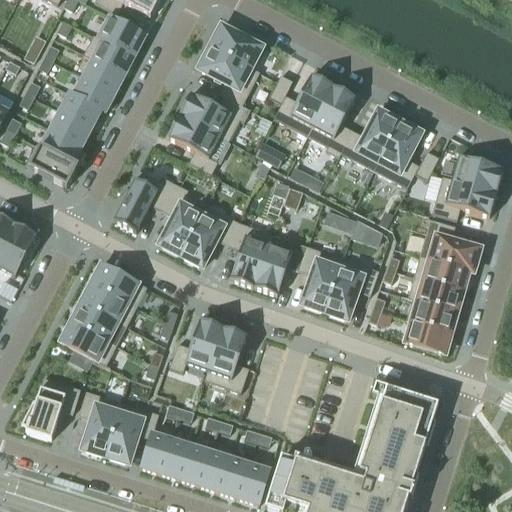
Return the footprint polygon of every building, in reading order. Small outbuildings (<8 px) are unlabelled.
[(37,0),(44,4),(57,10),(61,0),(37,0)] [(68,0),(63,11),(71,16),(77,5),(68,0)] [(97,0),(93,8),(109,16),(116,20),(122,8),(149,22),(160,0),(97,0)] [(97,42),(96,43),(133,63),(145,40),(108,21),(101,35),(97,42)] [(62,26),(57,37),(65,42),(71,30),(63,25),(62,26)] [(220,30),(209,52),(254,76),(255,75),(266,53),(262,51),(220,30)] [(93,40),(82,60),(91,64),(124,81),(133,63),(96,43),(97,42),(93,40)] [(50,50),(44,62),(52,66),(58,55),(50,50)] [(209,52),(197,74),(224,88),(218,100),(222,102),(241,112),(241,110),(258,78),(259,77),(255,75),(254,76),(209,52)] [(28,54),(24,64),(33,68),(38,59),(28,54)] [(44,62),(37,73),(38,73),(46,78),(52,66),(44,62)] [(91,64),(82,82),(114,99),(124,81),(91,64)] [(9,66),(5,74),(15,79),(19,71),(9,66)] [(280,80),(268,102),(281,108),(292,86),(280,80)] [(285,100),(273,123),(306,141),(332,91),(310,80),(296,106),(285,100)] [(68,97),(68,98),(105,117),(114,99),(82,82),(72,99),(68,97)] [(31,87),(24,98),(33,103),(39,91),(31,87)] [(332,91),(306,141),(327,152),(325,156),(337,163),(338,163),(340,159),(340,158),(352,135),(340,130),(355,103),(333,91),(332,91)] [(24,98),(18,109),(19,110),(27,114),(33,103),(24,98)] [(68,98),(58,116),(91,133),(100,116),(104,118),(105,117),(68,98)] [(190,98),(178,120),(219,142),(219,143),(227,147),(228,147),(239,126),(243,128),(249,116),(250,115),(241,110),(241,112),(222,102),(216,112),(190,98)] [(0,111),(0,131),(8,116),(0,111)] [(352,135),(340,158),(340,159),(373,176),(399,126),(377,114),(363,141),(352,135)] [(58,116),(49,134),(82,151),(91,133),(58,116)] [(178,120),(166,143),(193,157),(187,168),(210,180),(217,167),(209,163),(219,143),(219,142),(178,120)] [(12,123),(5,135),(14,139),(20,128),(12,123)] [(399,126),(373,176),(406,193),(418,171),(407,165),(421,138),(399,126)] [(39,151),(39,152),(76,172),(77,171),(72,169),(79,156),(82,151),(49,134),(39,151)] [(5,135),(0,144),(0,146),(8,151),(14,140),(5,135)] [(263,144),(256,159),(279,170),(286,155),(263,144)] [(35,149),(24,170),(47,182),(61,189),(66,192),(76,172),(39,152),(39,151),(35,149)] [(426,156),(414,180),(426,186),(438,163),(426,156)] [(451,184),(451,185),(495,198),(502,174),(457,161),(451,184)] [(290,182),(321,192),(324,181),(293,171),(290,182)] [(138,175),(112,225),(135,237),(149,210),(160,216),(175,189),(162,183),(160,187),(138,175)] [(441,182),(431,219),(456,226),(459,214),(488,222),(495,198),(451,185),(451,184),(441,181),(441,182)] [(171,222),(157,249),(179,261),(206,211),(185,200),(187,196),(175,189),(160,216),(171,222)] [(206,211),(179,261),(202,272),(216,245),(227,251),(237,227),(206,211)] [(0,254),(14,229),(0,221),(0,254)] [(429,224),(419,261),(468,274),(468,276),(473,277),(473,276),(480,252),(451,244),(454,232),(429,224)] [(237,227),(227,251),(239,256),(229,284),(253,292),(271,239),(249,231),(237,227)] [(14,229),(0,254),(0,274),(14,282),(36,240),(14,229)] [(419,253),(423,237),(411,234),(408,251),(419,253)] [(271,239),(253,292),(276,301),(287,272),(298,276),(307,252),(271,239)] [(307,252),(298,276),(310,280),(300,309),(324,317),(342,264),(307,252)] [(390,261),(385,273),(395,277),(399,264),(390,261)] [(419,261),(413,281),(462,296),(467,281),(468,281),(468,280),(467,279),(468,276),(468,274),(419,261)] [(342,264),(324,317),(347,325),(357,297),(369,301),(378,276),(342,264)] [(92,285),(90,288),(136,312),(146,293),(137,288),(100,269),(92,284),(91,283),(91,284),(92,285)] [(385,273),(381,286),(390,289),(395,277),(385,273)] [(407,302),(407,304),(411,305),(412,304),(456,316),(461,301),(462,302),(462,301),(461,300),(462,296),(413,281),(407,302)] [(87,294),(80,308),(125,332),(136,312),(90,288),(90,289),(88,293),(87,292),(86,293),(87,294)] [(375,302),(371,314),(380,317),(385,305),(376,302),(375,302)] [(406,324),(405,326),(410,327),(410,325),(451,337),(455,322),(456,322),(456,321),(455,321),(456,316),(412,304),(411,305),(406,324)] [(70,327),(115,351),(125,332),(80,308),(78,312),(77,311),(76,312),(77,313),(70,327)] [(371,314),(367,326),(376,330),(380,317),(371,314)] [(167,315),(163,327),(172,330),(177,318),(176,318),(167,315)] [(177,349),(168,373),(182,378),(185,369),(206,376),(207,377),(223,333),(199,324),(189,353),(177,349)] [(410,327),(404,348),(444,359),(449,343),(450,343),(450,342),(449,342),(451,337),(410,325),(410,327)] [(67,332),(59,347),(96,366),(105,371),(115,351),(70,327),(68,331),(67,330),(66,331),(67,332)] [(163,327),(159,339),(168,343),(172,330),(163,327)] [(206,376),(203,385),(204,386),(240,398),(248,374),(236,370),(246,341),(223,333),(207,377),(206,376)] [(153,356),(149,368),(158,372),(162,359),(153,356)] [(149,368),(144,381),(153,384),(154,384),(158,372),(149,368)] [(32,405),(20,428),(26,431),(25,435),(26,435),(26,437),(50,445),(59,416),(72,419),(79,395),(42,383),(35,406),(32,405)] [(267,502),(263,511),(283,511),(285,508),(299,511),(404,511),(407,503),(409,503),(410,503),(413,491),(411,491),(415,480),(415,478),(424,450),(428,436),(418,432),(421,423),(431,426),(432,425),(437,408),(375,389),(371,400),(377,401),(382,403),(358,477),(365,479),(363,487),(293,465),(280,461),(279,466),(267,502)] [(85,397),(78,421),(90,425),(81,454),(105,462),(121,408),(98,401),(85,397)] [(121,408),(105,462),(128,469),(138,440),(149,444),(151,437),(152,438),(158,419),(156,419),(121,408)] [(168,410),(165,419),(177,423),(181,413),(168,409),(168,410)] [(181,413),(177,423),(190,427),(193,418),(193,417),(181,413)] [(207,422),(204,431),(217,435),(220,426),(207,422)] [(220,426),(217,435),(229,439),(232,430),(220,426)] [(246,435),(243,444),(255,448),(259,438),(246,434),(246,435)] [(149,444),(140,473),(159,479),(170,444),(152,438),(151,437),(149,444)] [(259,438),(255,448),(268,452),(271,442),(259,438)] [(170,444),(159,479),(179,485),(190,450),(170,444)] [(190,450),(179,485),(199,491),(210,456),(190,450)] [(210,456),(199,491),(219,498),(230,462),(210,456)] [(230,462),(219,498),(238,504),(250,469),(230,462)] [(250,469),(238,504),(258,510),(269,475),(250,469)]
